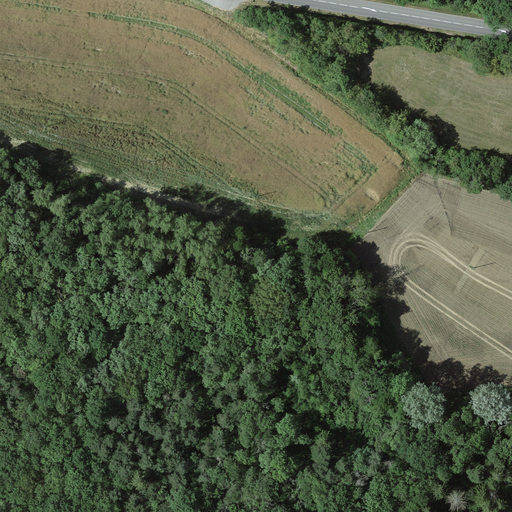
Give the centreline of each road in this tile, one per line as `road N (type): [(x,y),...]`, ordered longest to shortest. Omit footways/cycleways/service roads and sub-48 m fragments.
road 1 (track): [(341,248),(424,172),(421,158),(244,22),(233,0)]
road 2 (tertiary): [(311,0),(511,32)]
